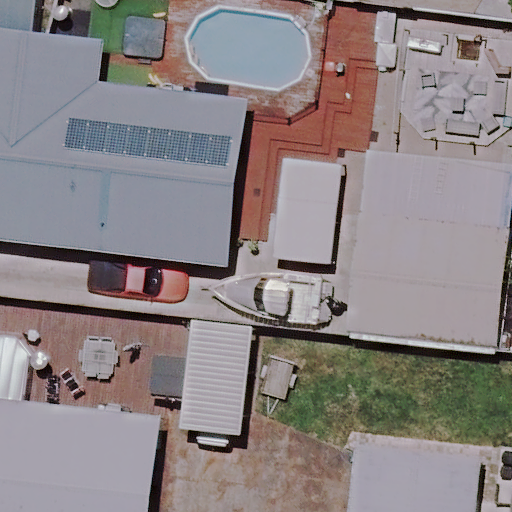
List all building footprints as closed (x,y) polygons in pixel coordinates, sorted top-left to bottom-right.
[(101,41),(0,30),(0,243),(227,267),(243,105),(96,90),(101,41)] [(511,266),(511,172),(369,155),(347,335),(502,353),(511,266)] [(252,333),(195,327),(183,432),(241,438),(252,333)] [(29,332),(0,329),(0,511),(149,511),(157,425),(22,413),(29,332)] [(476,511),(481,460),(349,447),(342,511),(476,511)]
